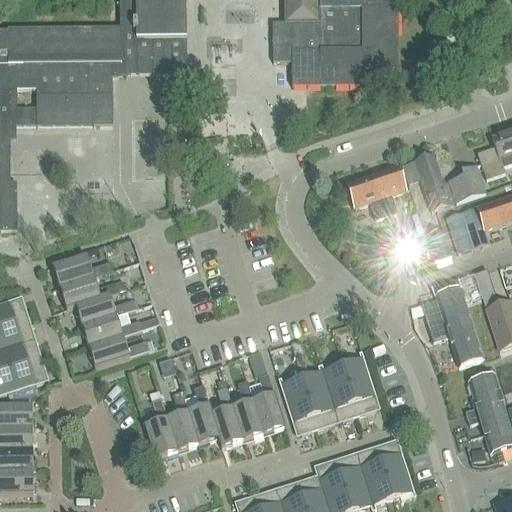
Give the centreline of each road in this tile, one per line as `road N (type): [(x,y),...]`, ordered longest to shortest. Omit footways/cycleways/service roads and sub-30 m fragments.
road 1 (residential): [(383,317),(301,229),(297,192),(329,167),(511,107)]
road 2 (residential): [(109,510),(57,509),(55,405),(71,391),(32,280)]
road 3 (residential): [(454,492),(421,369),(383,317)]
road 4 (residential): [(122,500),(210,471),(231,482),(302,461)]
road 5 (residential): [(383,317),(424,283),(511,253)]
